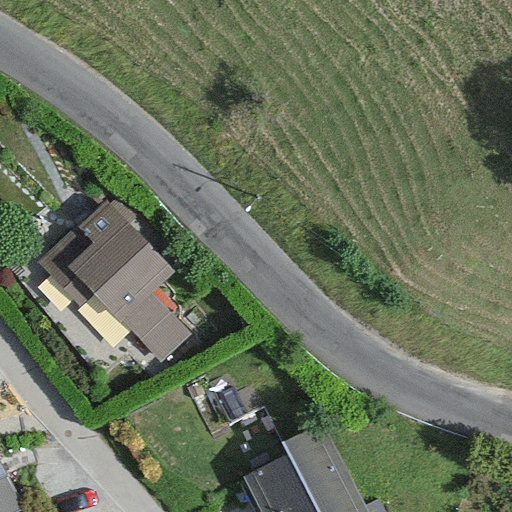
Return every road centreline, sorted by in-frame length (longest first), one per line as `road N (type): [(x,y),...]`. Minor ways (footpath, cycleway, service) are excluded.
road 1 (tertiary): [(0,42),(60,74),(375,376),(511,428)]
road 2 (residential): [(0,329),(159,511)]
